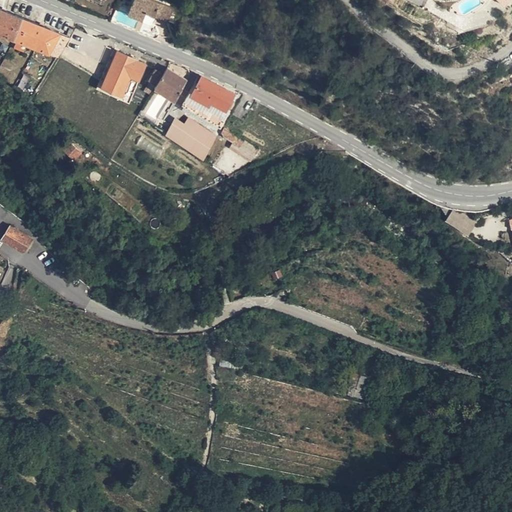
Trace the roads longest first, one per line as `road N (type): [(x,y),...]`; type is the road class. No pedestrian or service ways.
road 1 (tertiary): [(511,191),(434,187),(224,78),(35,0)]
road 2 (track): [(328,132),(186,195),(164,192),(93,154)]
road 3 (residential): [(348,0),(443,71),(511,52)]
